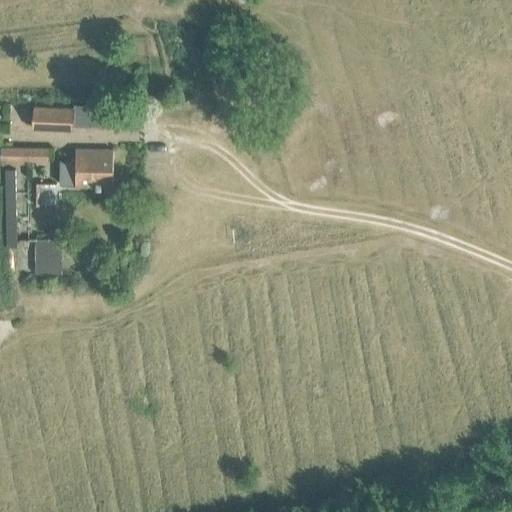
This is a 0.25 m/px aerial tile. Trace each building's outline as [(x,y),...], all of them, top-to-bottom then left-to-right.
[(73,106),(73,108),(33,106),(31,128),(72,130),(72,127),(116,129),(117,109),(73,106)] [(0,161),(49,161),(49,149),(0,148),(0,161)] [(60,186),(112,186),(112,151),(75,151),(75,160),(60,160),(60,186)] [(5,170),(6,217),(17,217),(16,170),(5,170)] [(35,240),(36,276),(62,276),(61,239),(35,240)]
